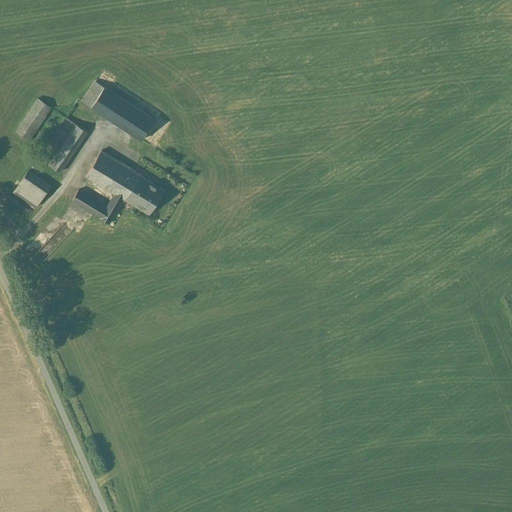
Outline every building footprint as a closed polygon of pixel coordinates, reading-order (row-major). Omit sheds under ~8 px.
[(154,120),(96,82),(83,102),(142,140),(154,120)] [(38,99),(16,132),(29,141),(51,107),(38,99)] [(67,118),(40,159),(60,172),(87,132),(67,118)] [(138,173),(101,150),(86,176),(115,194),(107,208),(78,190),(72,200),(100,217),(109,222),(123,198),(138,173)] [(165,190),(141,175),(138,173),(123,198),(149,214),(165,190)] [(50,186),(37,177),(28,191),(41,200),(50,186)] [(41,200),(28,191),(23,198),(36,207),(41,200)]
